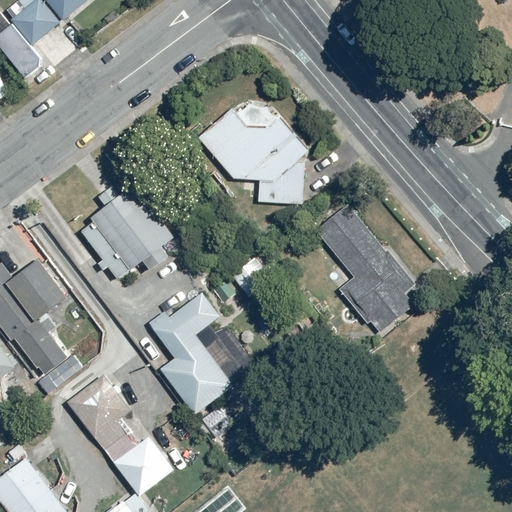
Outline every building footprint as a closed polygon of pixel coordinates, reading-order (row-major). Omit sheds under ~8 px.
[(18,11),(10,17),(2,7),(0,8),(0,58),(23,85),(34,76),(51,61),(37,45),(68,19),(51,0),(15,0),(11,4),(18,11)] [(51,0),(68,19),(90,0),(51,0)] [(254,98),(237,114),(232,108),(199,139),(236,178),(260,180),(259,202),(307,204),(307,153),(312,149),(281,116),(276,121),(254,98)] [(144,185),(81,230),(102,259),(97,263),(103,271),(108,268),(115,278),(140,260),(149,273),(172,256),(165,246),(179,235),(144,185)] [(412,287),(349,205),(318,230),(354,277),(342,287),(378,334),(413,307),(403,294),(412,287)] [(72,363),(51,337),(41,324),(68,304),(39,266),(16,285),(3,269),(0,270),(0,327),(14,345),(17,343),(47,382),(72,363)] [(220,315),(201,291),(170,315),(166,311),(149,324),(174,357),(160,368),(199,417),(236,387),(195,335),(220,315)] [(0,411),(2,410),(0,406),(0,377),(17,365),(0,342),(0,411)] [(105,450),(127,432),(118,420),(130,410),(106,379),(85,396),(87,398),(73,410),(105,450)] [(137,491),(143,494),(175,468),(150,436),(138,446),(127,432),(105,450),(137,491)] [(65,511),(24,459),(0,477),(0,501),(8,511),(65,511)] [(140,497),(135,491),(106,511),(145,511),(150,509),(140,497)]
